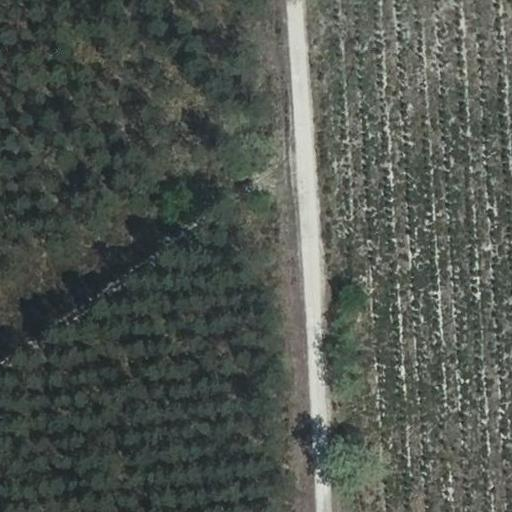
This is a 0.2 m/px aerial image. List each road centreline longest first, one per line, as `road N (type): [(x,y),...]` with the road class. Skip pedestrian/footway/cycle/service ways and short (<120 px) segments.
road 1 (track): [(329,511),(298,0)]
road 2 (track): [(308,154),(0,366)]
